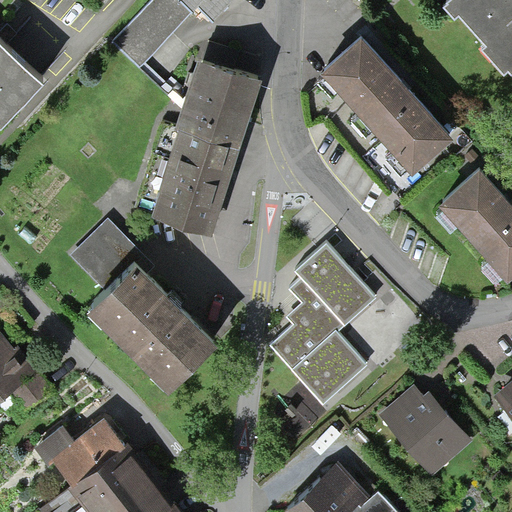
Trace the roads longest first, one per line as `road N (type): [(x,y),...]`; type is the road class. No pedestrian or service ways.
road 1 (residential): [(296,155),(272,187),(236,501),(226,511)]
road 2 (residential): [(225,511),(0,265)]
road 3 (residential): [(296,155),(364,240),(448,310),(511,301)]
road 4 (residential): [(129,0),(0,139)]
road 5 (residential): [(291,0),(286,94),(296,155)]
